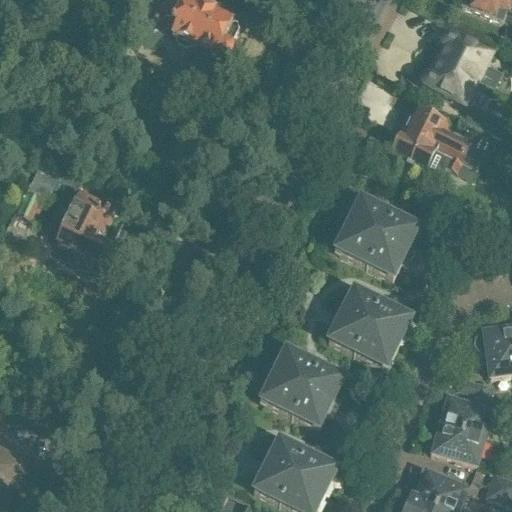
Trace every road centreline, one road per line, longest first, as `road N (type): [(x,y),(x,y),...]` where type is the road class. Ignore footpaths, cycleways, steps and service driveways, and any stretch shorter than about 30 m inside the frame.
road 1 (secondary): [(365,0),(122,511)]
road 2 (residential): [(380,511),(434,353),(452,323),(491,297),(511,296)]
